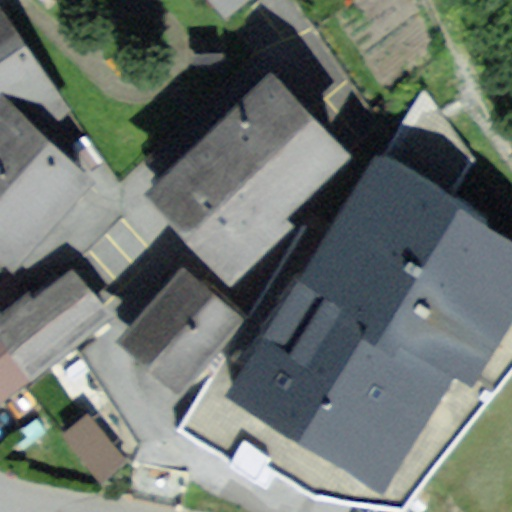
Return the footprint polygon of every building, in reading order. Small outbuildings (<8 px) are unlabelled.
[(209,0),(227,21),(251,0),(209,0)] [(0,111),(9,103),(46,136),(70,121),(0,15),(0,111)] [(277,79),(153,200),(241,290),(303,229),(294,220),(356,159),(277,79)] [(46,136),(9,103),(0,111),(0,255),(23,280),(103,187),(46,136)] [(511,239),(382,165),(244,404),(398,493),(464,378),(482,389),(511,336),(511,239)] [(185,267),(122,349),(192,405),(247,318),(185,267)] [(0,317),(0,342),(31,379),(106,319),(70,274),(32,304),(27,298),(0,317)] [(0,404),(31,379),(0,342),(0,317),(0,316),(0,404)]
